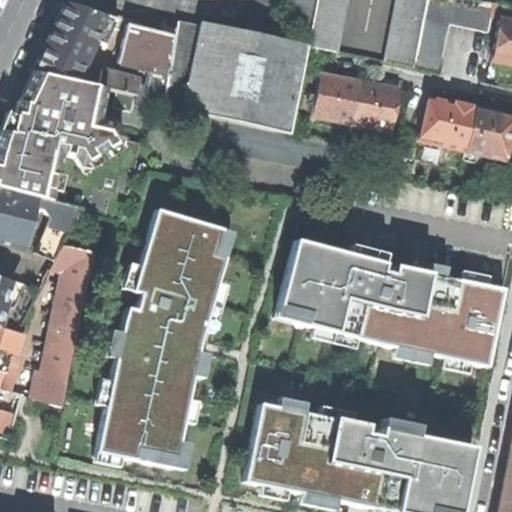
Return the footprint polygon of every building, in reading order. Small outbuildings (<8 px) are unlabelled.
[(293,0),(287,30),(307,34),(313,0),(293,0)] [(317,0),(308,46),(334,52),(345,0),(317,0)] [(399,0),(387,62),(413,67),(426,0),(399,0)] [(481,1),(474,0),(426,0),(413,67),(439,73),(449,22),(489,30),(494,4),(481,1)] [(32,74),(74,83),(81,69),(104,17),(64,4),(44,48),(32,74)] [(499,18),(511,20),(511,7),(501,6),(499,18)] [(511,20),(499,18),(491,61),(511,64),(511,20)] [(163,109),(181,113),(199,27),(177,23),(176,27),(175,37),(168,76),(163,109)] [(165,24),(163,34),(175,37),(176,27),(165,24)] [(199,27),(181,113),(226,122),(289,135),(308,46),(200,24),(199,27)] [(147,71),(168,76),(175,37),(163,34),(127,25),(117,64),(147,71)] [(81,69),(74,83),(96,88),(100,75),(81,69)] [(133,103),(163,109),(168,76),(147,71),(143,88),(137,86),(134,97),(133,103)] [(117,93),(134,97),(137,86),(138,82),(100,73),(100,75),(96,88),(105,90),(117,93)] [(0,139),(0,189),(36,199),(80,210),(78,214),(117,223),(133,182),(140,178),(134,168),(140,144),(124,140),(113,124),(99,120),(105,90),(96,88),(74,83),(32,74),(13,112),(8,134),(3,133),(0,139)] [(351,124),(359,82),(336,78),(320,75),(312,116),(351,124)] [(351,124),(391,132),(399,90),(376,86),(359,82),(351,124)] [(133,103),(134,97),(117,93),(114,109),(131,113),(133,103)] [(465,151),(474,106),(452,101),(452,103),(441,100),(428,97),(420,137),(419,141),(465,151)] [(463,160),(477,163),(478,154),(505,160),(511,128),(511,113),(494,110),(474,106),(465,151),(463,160)] [(289,135),(226,122),(220,151),(359,180),(365,151),(289,135)] [(396,156),(415,160),(419,141),(420,137),(401,133),(396,156)] [(0,245),(23,251),(33,210),(36,199),(0,189),(0,245)] [(36,253),(54,261),(61,248),(78,214),(80,210),(36,199),(33,210),(43,213),(51,219),(36,253)] [(122,322),(95,452),(173,468),(199,344),(231,233),(155,210),(131,291),(139,294),(135,310),(126,308),(122,322)] [(351,255),(294,241),(274,317),(335,332),(488,367),(504,289),(428,274),(394,266),(392,274),(387,273),(382,272),(383,263),(351,255)] [(30,400),(60,408),(91,254),(61,248),(54,261),(64,263),(43,374),(36,373),(30,400)] [(0,328),(17,333),(39,290),(0,279),(0,328)] [(17,333),(0,328),(0,345),(20,351),(24,335),(17,333)] [(332,420),(258,404),(242,482),(357,506),(387,511),(458,511),(472,448),(410,435),(378,429),(377,433),(364,430),(365,426),(332,420)]
